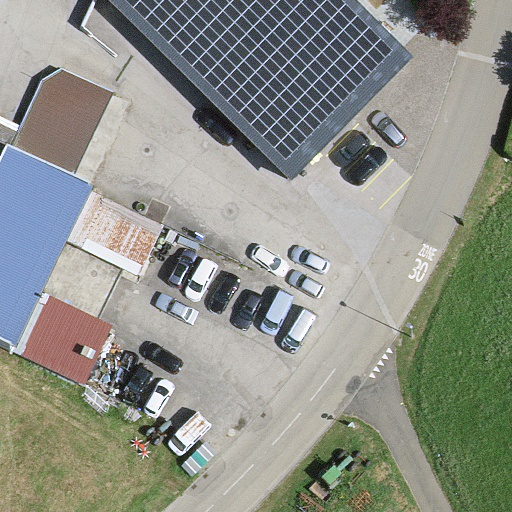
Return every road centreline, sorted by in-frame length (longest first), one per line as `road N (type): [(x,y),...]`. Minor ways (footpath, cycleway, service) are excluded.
road 1 (tertiary): [(214,511),(332,387),(398,278),(456,161),(505,0)]
road 2 (track): [(351,355),(430,511)]
